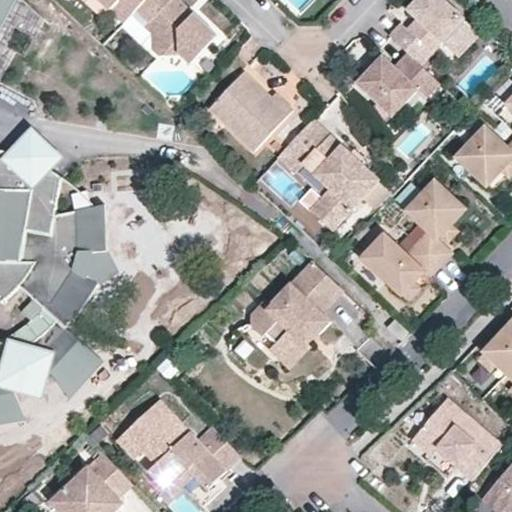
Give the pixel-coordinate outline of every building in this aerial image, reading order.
[(0,0),(0,24),(12,0),(0,0)] [(102,0),(122,18),(134,5),(138,0),(102,0)] [(190,12),(185,16),(168,0),(138,0),(134,5),(147,17),(142,21),(151,29),(151,43),(159,50),(176,53),(186,64),(214,33),(196,17),(190,12)] [(177,0),(168,0),(185,16),(190,12),(177,0)] [(413,16),(420,23),(411,32),(404,26),(399,21),(387,33),(405,51),(416,63),(438,39),(445,46),(465,23),(440,0),(411,0),(404,8),(413,16)] [(404,26),(411,32),(420,23),(413,16),(404,26)] [(151,43),(151,29),(142,21),(136,29),(151,43)] [(475,31),(465,23),(445,46),(454,54),(475,31)] [(374,100),(380,95),(394,108),(412,89),(421,97),(436,81),(432,77),(416,63),(405,51),(391,66),(378,55),(371,61),(376,65),(367,74),(362,70),(353,80),(374,100)] [(362,70),(367,74),(376,65),(371,61),(362,70)] [(238,71),(235,75),(263,101),(268,96),(238,71)] [(235,75),(206,106),(250,149),(288,109),(271,92),(268,96),(263,101),(235,75)] [(511,91),(503,101),(511,109),(511,91)] [(380,95),(374,100),(389,115),(394,108),(380,95)] [(313,120),(308,116),(274,153),(278,157),(313,120)] [(374,178),(313,120),(278,157),(293,170),(300,162),(327,187),(308,208),(329,227),(358,196),(374,178)] [(455,153),(479,176),(493,160),(500,167),(510,157),(511,154),(511,133),(503,142),(482,124),(455,153)] [(55,208),(61,170),(65,157),(34,131),(10,150),(0,147),(0,295),(18,283),(44,307),(9,334),(0,337),(0,408),(19,406),(0,358),(28,340),(60,384),(90,348),(62,320),(66,314),(72,315),(93,279),(113,264),(104,242),(101,200),(55,208)] [(511,167),(511,158),(510,157),(500,167),(507,173),(511,167)] [(500,167),(493,160),(479,176),(486,183),(500,167)] [(385,188),(374,178),(358,196),(369,206),(385,188)] [(439,234),(450,222),(443,215),(456,201),(431,179),(404,208),(425,228),(414,241),(439,264),(450,251),(436,238),(439,234)] [(463,207),(456,201),(443,215),(450,222),(463,207)] [(456,228),(450,222),(439,234),(447,239),(456,228)] [(356,260),(380,284),(393,269),(400,276),(411,263),(415,259),(431,272),(439,264),(414,241),(406,249),(384,230),(356,260)] [(305,343),(297,336),(307,326),(315,333),(316,334),(329,321),(318,309),(340,285),(313,259),(267,305),(263,300),(249,313),(247,326),(262,332),(263,333),(273,345),(285,366),(306,345),(305,343)] [(417,269),(411,263),(400,276),(407,281),(417,269)] [(380,284),(387,290),(400,276),(393,269),(380,284)] [(487,356),(498,368),(511,354),(511,310),(477,347),(487,356)] [(396,337),(403,331),(393,321),(386,327),(396,337)] [(263,333),(262,332),(247,326),(247,328),(257,339),(263,333)] [(315,333),(307,326),(297,336),(305,343),(315,333)] [(273,345),(268,350),(284,367),(285,366),(273,345)] [(477,347),(472,353),(481,364),(487,356),(477,347)] [(98,356),(90,348),(60,384),(66,391),(98,356)] [(180,364),(170,353),(157,365),(168,376),(180,364)] [(511,380),(511,354),(498,368),(511,380)] [(147,472),(164,490),(194,461),(214,481),(224,471),(240,456),(212,425),(196,440),(157,399),(117,439),(134,457),(139,453),(152,467),(147,472)] [(435,452),(439,447),(458,463),(455,467),(470,481),(500,445),(465,415),(445,399),(412,440),(431,457),(435,452)] [(0,419),(24,415),(19,406),(0,408),(0,419)] [(101,421),(90,431),(97,439),(108,429),(101,421)] [(439,447),(435,452),(455,467),(458,463),(439,447)] [(133,483),(103,450),(51,501),(61,511),(102,511),(106,509),(109,511),(114,511),(124,502),(119,496),(133,483)] [(164,490),(170,496),(193,474),(206,488),(214,481),(194,461),(164,490)] [(483,496),(498,510),(511,510),(511,463),(483,496)]
